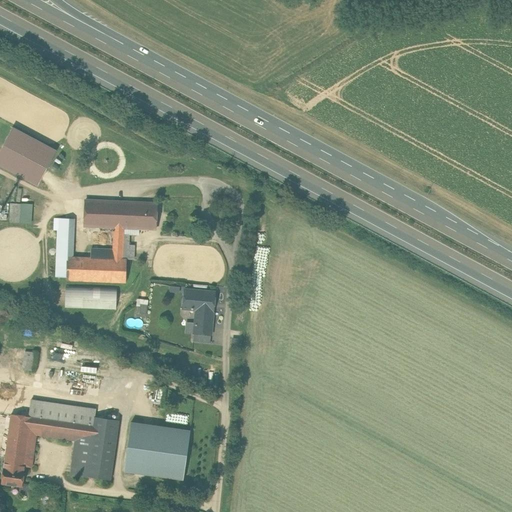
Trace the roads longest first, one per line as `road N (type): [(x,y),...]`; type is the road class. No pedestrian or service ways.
road 1 (motorway): [(0,14),(511,289)]
road 2 (track): [(1,172),(50,195),(189,179),(236,195),(215,511)]
road 3 (motorway): [(511,261),(67,22)]
road 4 (track): [(232,265),(208,220),(200,169),(153,158),(0,73)]
road 5 (track): [(0,285),(112,335),(225,365)]
road 6 (track): [(115,491),(127,407),(28,392)]
road 7 (track): [(37,473),(215,507)]
